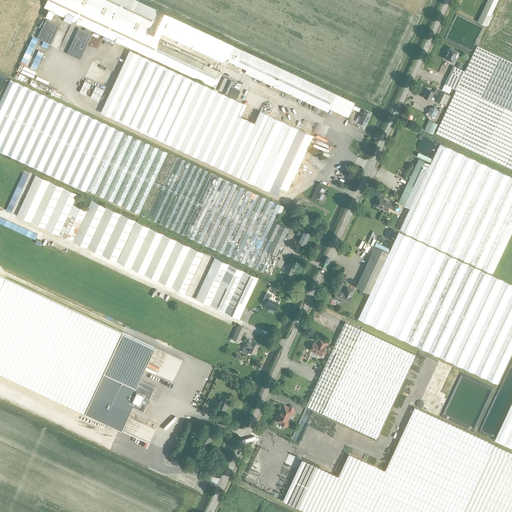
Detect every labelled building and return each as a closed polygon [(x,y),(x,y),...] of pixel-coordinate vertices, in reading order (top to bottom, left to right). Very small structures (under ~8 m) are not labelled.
[(215,87),(220,75),(225,64),(328,112),(329,109),(348,117),(355,103),(170,16),(143,3),(135,0),(47,0),(44,8),(150,58),(214,88),(215,87)] [(487,0),(486,3),(477,22),(486,26),(496,3),(497,0),(487,0)] [(52,44),(59,25),(45,19),(38,38),(52,44)] [(511,168),(511,61),(477,45),(464,71),(456,89),(435,133),(511,168)] [(27,47),(21,62),(26,65),(33,49),(27,47)] [(447,51),(447,52),(448,52),(447,54),(446,53),(446,54),(447,54),(445,58),(448,60),(448,61),(451,62),(452,61),(452,62),(453,61),(455,61),(456,58),(455,57),(457,51),(450,48),(449,49),(448,49),(447,51)] [(36,69),(44,52),(39,50),(31,67),(36,69)] [(307,147),(313,136),(260,111),(254,123),(237,115),(243,103),(129,50),(101,112),(284,198),(289,186),(292,187),(294,177),(303,156),(310,149),(307,147)] [(456,89),(464,71),(453,66),(442,89),(449,93),(451,87),(456,89)] [(26,81),(28,75),(19,73),(18,78),(26,81)] [(234,81),(220,75),(215,87),(228,94),(237,98),(240,91),(231,87),(234,81)] [(0,151),(85,191),(86,189),(138,213),(166,152),(11,79),(0,101),(0,151)] [(32,79),(29,84),(41,89),(40,89),(43,90),(43,92),(50,95),(53,87),(32,79)] [(80,91),(86,94),(91,82),(85,80),(80,91)] [(100,100),(104,89),(96,85),(91,96),(100,100)] [(430,100),(433,93),(437,95),(440,91),(435,89),(434,92),(427,89),(423,97),(430,100)] [(440,91),(437,95),(435,101),(446,106),(451,96),(440,91)] [(430,107),(428,112),(425,114),(429,119),(431,116),(436,116),(438,111),(435,107),(430,107)] [(365,125),(370,113),(364,110),(363,112),(360,111),(355,121),(365,125)] [(437,124),(429,120),(424,130),(432,134),(437,124)] [(415,143),(416,141),(415,139),(415,137),(414,135),(413,133),(411,132),(409,131),(407,130),(405,130),(402,130),(401,131),(399,132),(397,133),(396,135),(395,136),(395,138),(394,140),(395,143),(395,144),(396,146),(397,148),(399,149),(401,150),(402,151),(405,151),(407,151),(409,150),(411,149),(413,148),(414,146),(415,144),(415,143)] [(436,148),(436,146),(436,144),(436,143),(435,141),(434,140),(433,139),(431,139),(430,138),(429,138),(427,138),(425,138),(424,139),(423,140),(421,141),(421,143),(420,144),(420,146),(420,147),(420,149),(421,150),(422,151),(423,153),(425,153),(426,154),(428,154),(429,154),(431,154),(432,153),(434,152),(435,150),(436,149),(436,148)] [(430,164),(409,208),(399,230),(492,272),(511,229),(511,176),(440,143),(430,164)] [(214,173),(166,152),(138,213),(185,235),(252,267),(264,272),(272,254),(266,251),(271,240),(266,238),(273,221),(281,205),(214,173)] [(431,162),(432,157),(418,152),(417,156),(431,162)] [(409,208),(430,164),(418,159),(413,169),(411,169),(406,180),(408,181),(398,202),(409,208)] [(23,171),(10,203),(15,206),(29,174),(23,171)] [(136,221),(91,200),(86,211),(73,205),(78,194),(35,175),(17,215),(59,235),(117,262),(185,294),(204,253),(135,221),(136,221)] [(323,200),(323,201),(326,195),(323,193),(324,192),(325,189),(317,185),(311,199),(315,201),(317,196),(319,197),(319,198),(323,200)] [(380,198),(376,206),(377,206),(383,209),(387,211),(389,207),(391,208),(393,203),(386,200),(386,201),(380,198)] [(276,256),(286,233),(289,228),(273,221),(266,238),(271,240),(266,251),(272,254),(276,256)] [(396,235),(396,233),(396,231),(395,230),(394,229),(393,228),(392,227),(391,227),(390,227),(389,227),(387,227),(386,228),(385,229),(384,230),(384,231),(383,232),(383,233),(383,234),(384,235),(384,236),(385,237),(386,238),(387,239),(389,240),(391,240),(392,239),(393,239),(394,238),(395,237),(395,236),(396,235)] [(304,246),(306,242),(310,234),(303,230),(302,232),(298,231),(297,234),(301,235),(297,242),(300,244),(301,244),(304,246)] [(511,284),(399,231),(388,253),(370,293),(358,319),(497,384),(511,351),(511,284)] [(373,237),(376,232),(373,231),(368,242),(373,244),(376,238),(373,237)] [(388,251),(390,248),(376,242),(375,245),(388,251)] [(370,293),(388,253),(375,246),(356,287),(370,293)] [(214,257),(206,277),(195,299),(239,319),(259,278),(214,257)] [(294,271),(297,265),(289,261),(288,265),(289,265),(287,268),(285,272),(292,275),(293,272),(294,272),(294,271)] [(0,291),(0,373),(85,413),(121,430),(132,407),(143,412),(147,404),(142,402),(143,402),(144,402),(145,402),(146,400),(146,399),(145,398),(144,398),(147,393),(136,388),(155,348),(123,333),(6,278),(0,291)] [(334,298),(348,305),(351,297),(350,296),(353,290),(347,287),(344,293),(337,290),(334,298)] [(275,311),(278,303),(269,299),(271,294),(267,292),(263,299),(267,302),(265,306),(270,308),(270,309),(271,309),(275,311)] [(324,414),(340,378),(363,330),(345,322),(306,406),(324,414)] [(239,342),(241,336),(245,328),(239,325),(232,339),(239,342)] [(363,330),(340,378),(324,414),(376,438),(415,354),(363,330)] [(325,345),(326,342),(320,338),(318,342),(319,342),(318,344),(314,342),(310,350),(321,355),(326,345),(325,345)] [(256,348),(257,348),(259,345),(248,340),(245,345),(245,344),(241,351),(248,354),(249,352),(254,354),(256,350),(256,348)] [(228,403),(228,404),(230,399),(223,396),(222,396),(220,395),(219,397),(221,399),(218,406),(225,410),(227,406),(227,405),(228,403)] [(511,403),(495,440),(511,448),(511,403)] [(277,420),(277,421),(281,423),(283,427),(288,424),(287,421),(291,413),(294,412),(292,406),(288,407),(284,405),(283,406),(282,406),(281,409),(282,410),(281,411),(282,411),(280,415),(279,415),(279,416),(278,416),(276,419),(277,420)] [(211,428),(212,427),(210,427),(208,426),(207,425),(204,432),(200,442),(204,443),(203,445),(206,446),(207,445),(212,435),(208,433),(209,431),(210,432),(209,431),(211,428)] [(337,451),(334,449),(335,448),(331,446),(328,451),(335,454),(337,451)] [(511,511),(511,452),(509,451),(480,511),(511,511)]
